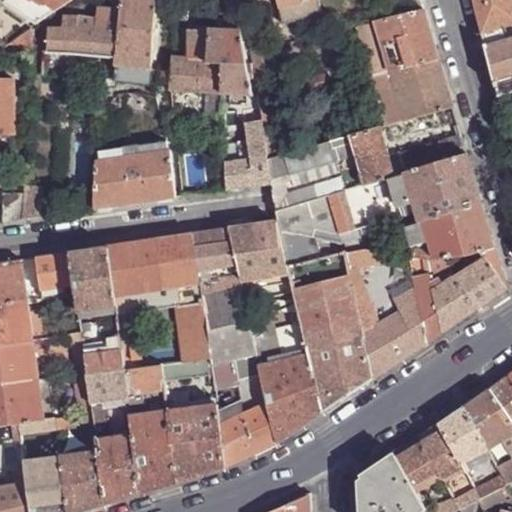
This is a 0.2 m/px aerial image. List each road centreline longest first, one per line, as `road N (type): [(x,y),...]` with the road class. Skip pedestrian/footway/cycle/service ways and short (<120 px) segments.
road 1 (residential): [(0,245),(262,204)]
road 2 (secondary): [(511,329),(321,452)]
road 3 (residential): [(511,212),(449,0)]
road 4 (secondary): [(321,452),(196,511)]
